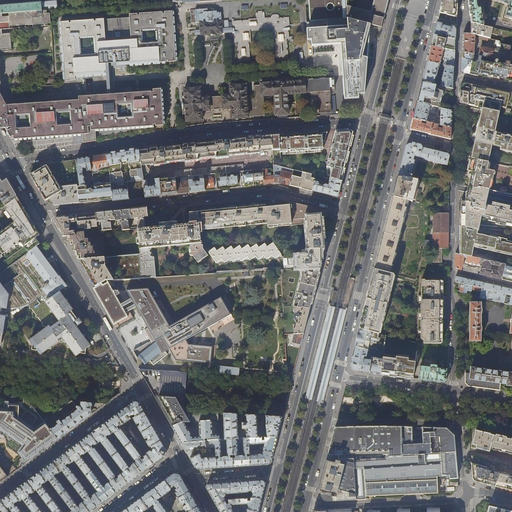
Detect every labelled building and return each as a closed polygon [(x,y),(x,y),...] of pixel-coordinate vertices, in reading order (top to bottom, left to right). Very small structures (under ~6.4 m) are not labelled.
[(0,0),(0,15),(51,11),(57,11),(56,2),(41,3),(40,0),(0,0)] [(362,61),(363,53),(368,55),(369,54),(374,55),(375,51),(364,49),(370,25),(347,19),(347,9),(347,6),(346,0),(308,0),(311,30),(307,31),(308,40),(312,40),(313,52),(338,50),(341,50),(342,63),(345,99),(358,98),(358,94),(364,94),(362,61)] [(374,0),(371,12),(347,6),(347,9),(384,18),(387,7),(388,0),(374,0)] [(457,0),(443,0),(441,12),(456,15),(457,0)] [(511,0),(468,0),(470,16),(471,23),(475,24),(484,27),(482,8),(480,7),(479,7),(478,0),(490,0),(509,5),(508,8),(507,8),(504,18),(511,19),(511,0)] [(196,37),(224,35),(222,8),(194,9),(196,37)] [(382,24),(384,18),(347,9),(347,19),(370,25),(381,28),(382,24)] [(49,27),(49,24),(50,24),(50,20),(51,20),(51,11),(0,15),(0,86),(1,84),(0,74),(0,51),(11,50),(10,35),(2,35),(2,31),(19,29),(19,31),(26,30),(26,26),(29,26),(29,28),(43,27),(43,29),(48,28),(48,27),(49,27)] [(129,17),(60,22),(65,82),(76,81),(76,78),(94,78),(113,77),(111,68),(177,63),(173,11),(130,14),(129,17)] [(250,35),(249,35),(249,33),(271,32),(271,34),(270,34),(270,35),(271,35),(272,44),(270,44),(271,61),(291,59),(290,44),(292,44),(292,40),(291,39),(289,39),(289,40),(288,40),(287,34),(288,34),(288,33),(289,33),(288,20),(283,20),(282,20),(278,20),(278,18),(276,17),(272,17),(270,19),(270,20),(264,20),(263,15),(261,13),(257,14),(255,16),(255,21),(248,21),(248,22),(237,23),(236,23),(231,23),(231,30),(231,35),(232,37),(232,38),(233,38),(233,44),(232,44),(232,43),(230,43),(230,44),(230,48),(232,48),(233,64),(253,62),(252,45),(250,45),(249,36),(251,36),(250,35)] [(440,14),(438,18),(456,23),(456,18),(455,18),(440,14)] [(456,34),(456,30),(454,27),(437,23),(436,29),(434,35),(436,35),(436,37),(437,37),(437,36),(441,37),(441,38),(444,39),(444,38),(455,40),(456,34)] [(475,24),(471,23),(471,28),(471,34),(475,35),(490,39),(492,29),(484,27),(475,24)] [(474,55),(475,35),(471,34),(463,33),(463,43),(462,52),(474,55)] [(480,48),(479,56),(482,56),(507,62),(509,52),(510,46),(501,44),(500,41),(496,40),(493,51),(493,50),(489,49),(489,47),(486,47),(485,48),(481,47),(480,48)] [(440,64),(444,49),(439,48),(431,46),(429,56),(427,62),(439,64),(440,64)] [(342,63),(341,50),(338,50),(338,55),(326,56),(326,64),(342,63)] [(454,61),(455,52),(447,50),(443,65),(445,66),(454,68),(454,61)] [(469,74),(477,76),(482,56),(479,56),(474,55),(462,52),(462,63),(461,70),(464,73),(469,74)] [(511,83),(511,63),(507,62),(482,56),(477,76),(488,78),(510,83),(511,83)] [(439,64),(427,62),(425,72),(422,82),(434,85),(435,79),(437,79),(438,77),(436,76),(439,64)] [(454,77),(454,68),(445,66),(440,86),(453,89),(454,77)] [(113,77),(94,78),(95,95),(111,94),(114,94),(113,77)] [(306,79),(260,82),(261,86),(262,98),(275,97),(276,116),(291,116),(290,95),(308,94),(307,81),(306,79)] [(333,79),(307,81),(308,94),(318,93),(319,113),(333,112),(331,91),(334,90),(333,79)] [(453,100),(453,89),(440,86),(434,85),(422,82),(420,91),(417,102),(452,111),(453,100)] [(231,95),(221,95),(223,111),(231,110),(231,120),(250,119),(248,99),(247,83),(230,84),(231,95)] [(467,105),(468,105),(470,85),(466,84),(464,83),(461,85),(460,103),(467,105)] [(483,101),(482,108),(490,109),(490,100),(491,101),(491,89),(490,89),(486,90),(482,89),(483,87),(481,87),(470,85),(468,105),(478,107),(479,101),(483,101)] [(255,98),(248,99),(250,119),(263,118),(262,98),(261,86),(254,87),(255,98)] [(95,95),(79,96),(79,100),(7,105),(0,92),(0,119),(12,138),(13,139),(83,134),(89,134),(90,129),(97,129),(166,126),(162,87),(153,88),(153,91),(114,94),(111,94),(95,95)] [(201,96),(201,87),(182,88),(185,123),(205,121),(204,112),(211,112),(211,95),(201,96)] [(499,112),(500,107),(506,108),(509,93),(491,89),(491,101),(490,100),(490,109),(498,111),(499,112)] [(221,95),(211,95),(211,112),(223,111),(221,95)] [(421,121),(427,122),(432,124),(438,125),(441,126),(451,128),(452,120),(452,111),(417,102),(415,111),(413,119),(421,121)] [(493,132),(498,111),(490,109),(482,108),(478,125),(473,150),(471,159),(472,159),(487,162),(491,145),(499,147),(498,149),(511,152),(511,135),(502,133),(502,134),(493,132)] [(421,124),(421,121),(413,119),(412,122),(410,130),(429,134),(432,124),(427,122),(426,125),(421,124)] [(437,128),(438,125),(432,124),(429,134),(437,136),(451,140),(451,135),(451,128),(441,126),(440,129),(437,128)] [(84,139),(84,143),(97,141),(97,129),(90,129),(89,134),(83,134),(84,139)] [(349,129),(345,130),(337,130),(335,130),(334,137),(335,137),(335,139),(333,140),(328,161),(328,165),(326,177),(327,179),(328,179),(342,182),(348,160),(353,140),(353,137),(352,136),(353,134),(352,132),(349,131),(349,129)] [(324,148),(324,141),(326,141),(326,132),(317,132),(317,131),(293,133),(276,134),(271,134),(271,135),(272,150),(272,152),(273,159),(282,159),(282,152),(285,152),(322,150),(322,148),(324,148)] [(260,152),(272,150),(271,135),(263,136),(261,137),(261,136),(248,137),(248,138),(245,138),(230,140),(228,140),(215,141),(215,142),(213,142),(195,144),(195,143),(191,144),(182,145),(182,146),(169,147),(162,148),(162,147),(150,149),(150,150),(145,150),(139,151),(141,165),(154,164),(154,165),(165,164),(165,163),(185,160),(185,162),(198,160),(199,160),(199,159),(216,157),(216,158),(229,157),(228,155),(249,153),(249,154),(260,153),(260,152)] [(400,171),(398,177),(410,178),(411,176),(412,177),(412,176),(411,175),(412,173),(413,173),(413,171),(412,170),(415,161),(414,161),(415,160),(413,160),(414,156),(424,159),(424,160),(447,166),(449,156),(448,154),(437,151),(422,148),(421,145),(412,143),(412,145),(410,144),(406,146),(400,171)] [(90,157),(91,171),(91,173),(109,170),(111,183),(117,183),(124,182),(128,182),(143,181),(144,180),(142,167),(141,165),(139,151),(139,150),(126,152),(114,153),(97,156),(90,157)] [(91,171),(90,157),(83,158),(76,160),(79,186),(80,186),(84,186),(86,186),(84,175),(83,175),(82,169),(86,169),(86,172),(91,171)] [(472,159),(471,159),(468,171),(471,172),(470,177),(468,187),(477,189),(477,187),(488,190),(488,188),(490,189),(494,171),(487,169),(488,163),(487,163),(487,162),(472,159)] [(47,165),(46,166),(45,165),(40,169),(31,174),(31,175),(32,177),(34,180),(38,187),(43,197),(46,201),(50,198),(54,205),(64,204),(79,203),(78,190),(78,188),(78,187),(79,186),(76,160),(50,164),(47,165)] [(227,173),(240,172),(244,171),(243,165),(173,171),(174,178),(175,178),(188,176),(192,176),(198,176),(203,175),(216,174),(222,173),(227,173)] [(290,186),(294,170),(273,165),(274,169),(274,176),(275,183),(278,183),(281,184),(290,186)] [(267,169),(263,170),(263,181),(264,184),(268,184),(275,183),(274,176),(267,176),(267,169)] [(109,170),(91,173),(91,174),(92,180),(93,185),(86,186),(84,186),(85,191),(80,191),(79,190),(78,190),(79,203),(80,205),(98,203),(113,201),(112,190),(111,183),(109,170)] [(261,173),(253,174),(253,182),(258,181),(263,181),(263,170),(261,170),(261,173)] [(312,191),(316,176),(294,170),(290,186),(300,188),(312,191)] [(244,171),(240,172),(240,177),(241,183),(247,183),(253,182),(253,174),(249,174),(249,173),(247,173),(247,174),(244,174),(244,171)] [(240,172),(227,173),(228,185),(234,184),(239,184),(238,178),(240,177),(240,172)] [(227,173),(222,173),(222,176),(224,175),(224,176),(219,177),(220,181),(218,181),(219,186),(223,186),(228,185),(227,173)] [(216,174),(203,175),(205,188),(211,187),(217,187),(216,174)] [(203,175),(198,176),(199,179),(200,179),(200,181),(192,182),(192,180),(193,180),(192,176),(188,176),(190,192),(197,192),(205,191),(205,188),(203,175)] [(188,176),(175,178),(178,193),(178,194),(183,193),(190,192),(188,176)] [(317,181),(318,176),(316,176),(312,191),(324,194),(338,198),(339,193),(342,182),(328,179),(330,180),(329,185),(326,184),(324,185),(321,184),(319,182),(317,181)] [(410,178),(398,177),(396,185),(393,197),(408,201),(425,205),(428,211),(428,213),(430,213),(433,213),(449,213),(449,203),(449,187),(449,180),(448,179),(410,178)] [(178,193),(175,178),(174,178),(159,179),(161,195),(169,194),(178,193)] [(146,180),(144,180),(143,181),(145,198),(152,197),(161,196),(161,195),(159,179),(155,179),(155,185),(154,186),(148,187),(147,186),(146,180)] [(0,198),(5,206),(17,197),(16,196),(17,195),(16,196),(10,188),(8,184),(3,188),(2,186),(0,184),(1,184),(2,183),(2,182),(1,181),(0,180),(0,198)] [(145,198),(143,181),(128,182),(128,187),(129,199),(136,199),(145,198)] [(119,189),(112,190),(113,201),(120,200),(129,199),(128,187),(127,187),(127,189),(119,190),(119,189)] [(511,208),(509,208),(510,206),(502,205),(504,200),(487,196),(488,190),(477,187),(477,189),(468,187),(466,194),(464,201),(460,200),(460,204),(460,217),(459,226),(467,228),(471,229),(473,229),(479,230),(482,215),(489,217),(488,221),(506,225),(506,223),(511,224),(511,208)] [(8,210),(20,201),(19,199),(17,197),(5,206),(8,210)] [(390,273),(408,201),(393,197),(388,218),(377,260),(375,269),(390,273)] [(23,206),(20,201),(8,210),(7,211),(15,222),(0,233),(0,256),(15,246),(14,245),(16,243),(23,244),(29,252),(37,247),(40,244),(36,238),(40,235),(38,232),(29,217),(23,206)] [(202,219),(204,238),(209,237),(207,228),(267,222),(267,226),(305,222),(307,247),(303,247),(303,249),(322,249),(325,249),(324,240),(322,217),(328,217),(328,216),(327,211),(320,209),(302,205),(290,202),(290,205),(282,206),(268,207),(266,207),(265,205),(245,207),(224,209),(204,211),(198,212),(199,219),(202,219)] [(138,208),(130,209),(130,215),(131,215),(132,219),(138,218),(138,220),(137,221),(138,228),(133,228),(133,230),(138,229),(146,229),(144,218),(148,217),(147,211),(147,207),(138,208)] [(122,210),(113,211),(113,217),(115,217),(115,221),(117,221),(118,223),(120,223),(119,221),(121,220),(122,222),(121,222),(122,229),(118,229),(118,231),(133,230),(133,228),(129,229),(128,219),(132,219),(131,215),(130,215),(130,209),(122,210)] [(96,213),(96,216),(97,227),(97,231),(99,231),(98,227),(99,226),(99,222),(101,222),(102,231),(112,230),(111,223),(110,223),(110,221),(115,221),(115,217),(113,217),(113,211),(104,212),(96,213)] [(149,228),(146,229),(138,229),(140,255),(142,278),(152,278),(156,277),(152,257),(150,256),(151,253),(148,251),(151,246),(190,242),(190,245),(190,248),(192,248),(190,255),(193,256),(197,261),(207,254),(203,249),(203,245),(201,245),(200,233),(202,232),(203,238),(204,238),(202,219),(199,219),(198,212),(192,212),(189,213),(190,224),(175,226),(175,224),(173,224),(162,225),(162,227),(158,227),(149,228)] [(429,228),(430,213),(428,213),(428,219),(423,248),(429,250),(433,250),(433,248),(429,248),(430,241),(426,240),(427,236),(428,233),(429,228)] [(448,226),(449,213),(433,213),(433,248),(442,248),(448,248),(448,237),(448,226)] [(77,218),(76,215),(64,217),(56,218),(54,221),(58,228),(63,236),(68,236),(75,236),(78,233),(77,229),(77,218)] [(77,218),(77,229),(83,229),(84,230),(90,229),(90,228),(97,227),(96,216),(86,217),(77,218)] [(511,241),(507,241),(507,239),(491,236),(490,237),(478,234),(479,230),(473,229),(472,230),(472,229),(468,229),(467,229),(467,228),(459,226),(459,233),(459,254),(467,256),(472,257),(474,247),(511,255),(511,241)] [(75,236),(68,236),(68,240),(70,240),(70,245),(74,245),(74,252),(76,251),(76,255),(78,255),(79,259),(94,258),(94,252),(93,252),(93,247),(90,247),(90,244),(88,244),(88,240),(84,240),(83,232),(78,233),(75,236)] [(220,262),(220,263),(223,261),(224,263),(226,261),(227,263),(231,260),(232,262),(234,260),(236,262),(239,260),(241,262),(243,260),(244,262),(248,259),(249,261),(251,259),(253,261),(257,258),(258,260),(260,258),(262,260),(265,258),(266,259),(269,258),(270,259),(274,257),(275,258),(277,257),(278,259),(282,256),(273,243),(267,247),(265,244),(259,248),(256,244),(250,248),(248,245),(242,249),(240,246),(233,250),(231,246),(225,250),(223,247),(217,251),(214,248),(212,250),(220,262)] [(44,353),(58,342),(58,341),(61,338),(73,354),(85,356),(86,350),(90,347),(85,341),(84,340),(84,337),(81,336),(76,328),(81,324),(78,320),(77,321),(74,317),(70,312),(72,311),(67,304),(67,301),(64,300),(60,295),(59,293),(67,287),(60,277),(60,278),(50,265),(51,265),(50,263),(47,260),(47,261),(37,247),(29,252),(11,265),(19,275),(3,287),(0,282),(0,334),(2,319),(0,318),(0,310),(4,311),(10,311),(14,310),(17,309),(21,308),(24,307),(27,305),(29,308),(29,310),(31,310),(36,316),(35,318),(37,319),(42,325),(42,327),(44,327),(45,330),(40,334),(37,333),(37,336),(33,339),(31,351),(44,353)] [(442,248),(433,248),(433,263),(441,263),(442,254),(442,248)] [(322,249),(303,249),(303,254),(297,254),(297,258),(296,258),(296,269),(302,269),(320,268),(320,266),(320,262),(322,262),(322,256),(322,249)] [(219,264),(220,263),(220,262),(212,250),(208,252),(215,262),(217,261),(219,264)] [(466,258),(467,256),(459,254),(455,253),(455,257),(455,268),(456,269),(458,269),(461,270),(464,257),(466,258)] [(104,257),(94,258),(79,259),(86,272),(95,287),(105,281),(106,280),(131,279),(136,279),(142,278),(140,255),(104,257)] [(484,275),(496,278),(502,279),(505,264),(472,257),(467,256),(466,258),(465,263),(479,266),(480,260),(482,261),(480,274),(484,275)] [(474,273),(477,274),(478,269),(478,267),(476,267),(475,268),(468,266),(467,265),(465,264),(464,265),(463,271),(465,271),(474,273)] [(511,265),(505,264),(502,279),(508,281),(511,281),(511,265)] [(320,268),(302,269),(293,307),(295,307),(310,308),(311,304),(316,285),(320,268)] [(394,274),(390,273),(375,269),(371,284),(364,311),(360,329),(379,334),(394,274)] [(455,282),(461,283),(482,288),(481,288),(482,288),(483,283),(474,281),(456,277),(455,278),(455,280),(455,282)] [(342,307),(347,308),(348,305),(354,283),(355,279),(351,278),(350,278),(342,307)] [(422,343),(439,343),(441,343),(441,331),(441,305),(441,286),(441,281),(422,281),(422,343)] [(481,292),(481,288),(482,288),(461,283),(461,284),(460,284),(459,286),(459,288),(460,288),(459,292),(470,294),(471,290),(481,292)] [(483,283),(482,288),(481,288),(481,292),(479,298),(511,305),(511,289),(510,289),(504,288),(498,286),(491,285),(483,283)] [(105,291),(98,296),(116,328),(134,318),(130,311),(136,307),(148,328),(144,330),(147,335),(151,343),(148,344),(148,343),(133,351),(138,358),(137,357),(138,357),(145,365),(150,361),(154,366),(168,355),(167,355),(165,352),(169,350),(176,361),(211,364),(213,347),(189,344),(187,339),(231,314),(221,297),(174,324),(170,326),(156,302),(148,289),(126,290),(135,304),(128,308),(118,291),(105,291)] [(160,299),(156,302),(170,326),(174,324),(160,299)] [(476,342),(476,343),(483,343),(483,335),(481,334),(481,331),(482,331),(482,327),(481,327),(481,313),(482,313),(482,309),(481,309),(481,303),(470,303),(470,309),(469,328),(469,341),(476,342)] [(306,323),(310,308),(295,307),(295,314),(296,315),(296,316),(295,317),(294,317),(294,318),(294,319),(296,323),(297,325),(299,329),(294,329),(293,334),(304,333),(306,323)] [(386,336),(379,334),(360,329),(357,338),(355,347),(368,350),(369,347),(376,349),(376,352),(372,351),(372,356),(371,360),(369,373),(374,374),(380,374),(383,355),(386,336)] [(304,333),(293,334),(287,334),(287,336),(290,336),(293,337),(291,343),(301,346),(304,333)] [(372,351),(368,350),(355,347),(353,355),(351,366),(354,371),(360,372),(369,373),(371,360),(363,359),(364,358),(366,358),(367,354),(372,356),(372,351)] [(403,377),(413,379),(416,359),(383,355),(380,374),(388,375),(403,377)] [(447,374),(447,369),(438,368),(438,366),(437,365),(432,364),(431,364),(430,365),(430,367),(420,365),(418,379),(431,381),(444,383),(447,380),(447,374)] [(218,373),(248,376),(248,375),(239,374),(239,368),(218,366),(217,366),(218,373)] [(478,387),(499,390),(500,383),(506,384),(506,385),(511,385),(511,372),(508,372),(508,371),(504,371),(491,370),(491,369),(488,369),(472,367),(471,373),(465,373),(465,383),(468,386),(478,387)] [(146,380),(185,383),(186,373),(139,370),(143,375),(146,380)] [(188,422),(199,421),(211,420),(218,420),(218,413),(183,410),(185,383),(146,380),(164,412),(172,427),(174,426),(183,422),(188,422)] [(34,455),(35,454),(36,454),(37,455),(58,440),(46,424),(26,398),(24,398),(23,403),(16,402),(16,397),(7,397),(6,410),(0,409),(0,432),(5,436),(7,441),(7,446),(23,457),(24,457),(25,458),(28,456),(31,460),(33,458),(33,457),(34,456),(34,455)] [(46,424),(58,440),(72,429),(85,419),(96,411),(107,403),(79,401),(79,404),(81,404),(81,408),(78,410),(72,400),(71,400),(53,415),(56,420),(58,418),(61,422),(51,429),(50,426),(48,422),(46,424)] [(125,408),(116,414),(124,424),(131,419),(130,417),(132,416),(134,415),(134,416),(133,417),(134,418),(145,412),(142,407),(140,403),(133,402),(125,408)] [(148,418),(145,412),(134,418),(133,419),(136,423),(134,424),(135,425),(136,424),(136,425),(139,423),(139,424),(140,424),(140,425),(138,427),(141,433),(153,426),(148,418)] [(226,439),(232,439),(238,439),(237,414),(223,413),(225,439),(226,439)] [(110,419),(104,424),(112,434),(114,433),(125,447),(132,442),(122,429),(121,429),(120,430),(118,427),(119,427),(120,427),(124,424),(116,414),(110,419)] [(247,438),(249,438),(259,438),(258,415),(246,415),(246,422),(242,422),(242,429),(246,429),(247,438)] [(266,416),(267,437),(277,437),(279,430),(282,417),(266,416)] [(211,420),(199,421),(199,437),(192,437),(183,422),(174,426),(172,427),(176,435),(181,443),(204,441),(204,438),(207,438),(207,441),(215,440),(219,440),(219,435),(212,435),(211,420)] [(97,429),(91,434),(98,444),(101,442),(112,457),(120,451),(119,450),(118,451),(109,439),(108,439),(107,437),(109,436),(110,436),(112,434),(104,424),(97,429)] [(157,434),(153,426),(141,433),(145,439),(147,437),(148,439),(149,439),(144,442),(145,443),(147,442),(149,447),(150,447),(161,441),(157,434)] [(389,450),(389,456),(455,452),(454,443),(454,435),(446,428),(422,428),(423,439),(417,439),(412,439),(412,427),(401,427),(392,427),(371,427),(349,427),(335,427),(334,433),(331,445),(329,453),(330,455),(339,454),(342,454),(342,451),(389,450)] [(511,438),(511,439),(511,440),(506,439),(506,437),(496,435),(496,436),(476,431),(474,439),(472,445),(476,446),(476,449),(489,452),(490,449),(511,454),(511,438)] [(85,438),(79,443),(86,453),(88,452),(99,466),(106,462),(103,458),(104,457),(103,456),(102,456),(96,448),(95,448),(94,449),(92,447),(93,446),(94,447),(98,444),(91,434),(85,438)] [(277,437),(267,437),(265,437),(265,440),(262,440),(262,438),(259,438),(249,438),(249,445),(265,444),(264,448),(260,447),(260,449),(263,450),(263,451),(273,453),(275,445),(277,437)] [(235,458),(233,458),(234,467),(244,466),(250,466),(250,457),(247,457),(247,454),(250,454),(250,451),(249,448),(249,445),(249,438),(247,438),(238,439),(232,439),(233,455),(235,455),(235,458)] [(232,439),(226,439),(227,456),(223,456),(223,453),(221,453),(220,439),(219,440),(215,440),(215,447),(215,449),(216,452),(216,456),(218,456),(218,459),(216,459),(217,468),(223,468),(234,467),(233,458),(230,458),(230,455),(233,455),(232,439)] [(185,449),(192,449),(215,447),(215,440),(207,441),(204,441),(181,443),(185,449)] [(163,445),(161,441),(150,447),(152,449),(153,448),(153,449),(151,451),(150,451),(146,453),(146,455),(154,465),(165,456),(166,450),(163,445)] [(142,456),(132,442),(125,447),(136,462),(134,463),(142,473),(147,469),(154,465),(146,455),(143,457),(144,459),(142,460),(141,458),(142,457),(142,456)] [(72,448),(65,453),(72,463),(75,461),(86,476),(94,470),(93,469),(92,470),(83,458),(82,457),(82,458),(81,456),(83,455),(84,455),(86,453),(79,443),(72,448)] [(195,456),(192,449),(185,449),(189,457),(190,459),(195,456)] [(120,451),(112,457),(123,472),(121,474),(128,484),(133,480),(142,473),(134,463),(131,465),(131,466),(129,467),(128,465),(128,464),(120,453),(121,452),(120,451)] [(251,451),(250,451),(250,454),(250,457),(250,466),(260,465),(268,465),(271,462),(272,458),(273,453),(263,451),(262,454),(251,455),(251,451)] [(455,452),(389,456),(366,458),(366,460),(354,461),(354,459),(339,460),(336,460),(335,463),(327,461),(326,464),(323,476),(320,486),(344,492),(341,501),(359,500),(366,500),(366,496),(377,496),(395,495),(409,494),(422,494),(428,494),(434,493),(433,477),(449,475),(450,479),(457,478),(457,469),(455,452)] [(59,457),(53,462),(61,472),(62,471),(73,486),(84,478),(83,477),(79,480),(70,467),(69,467),(68,468),(66,466),(69,465),(70,465),(72,463),(65,453),(59,457)] [(199,453),(195,456),(190,459),(195,468),(198,469),(207,469),(217,468),(216,459),(216,457),(202,458),(199,453)] [(482,483),(486,469),(488,460),(471,455),(472,467),(472,475),(474,477),(479,482),(481,483),(482,483)] [(58,474),(61,472),(53,462),(46,467),(39,472),(46,482),(49,480),(60,495),(69,489),(68,488),(66,489),(58,477),(57,477),(56,477),(55,476),(57,474),(58,474)] [(109,465),(106,462),(99,466),(110,481),(109,483),(116,493),(121,489),(128,484),(121,474),(117,477),(118,478),(116,479),(115,477),(116,476),(116,475),(110,466),(111,466),(110,465),(109,465)] [(499,472),(486,469),(482,483),(487,484),(495,486),(498,472),(499,472)] [(94,470),(86,476),(98,491),(95,493),(103,503),(107,499),(116,493),(109,483),(106,485),(106,486),(104,487),(103,485),(103,484),(94,472),(95,471),(94,470)] [(33,477),(27,481),(35,492),(37,490),(48,505),(54,500),(43,485),(46,482),(39,472),(33,477)] [(511,475),(498,472),(495,486),(505,488),(511,490),(511,475)] [(164,480),(170,488),(174,485),(176,489),(175,490),(176,492),(175,493),(177,497),(176,498),(177,499),(190,492),(185,483),(180,474),(174,473),(164,480)] [(458,483),(457,478),(450,479),(449,475),(433,477),(434,493),(443,493),(455,492),(458,488),(458,483)] [(85,479),(84,478),(73,486),(84,500),(83,502),(91,511),(96,508),(103,503),(95,493),(93,495),(93,496),(91,498),(89,496),(90,495),(90,494),(81,482),(85,479)] [(163,481),(154,488),(161,497),(162,499),(163,498),(162,497),(171,490),(171,489),(170,488),(164,480),(163,481)] [(248,481),(249,492),(250,492),(250,491),(252,491),(252,492),(253,493),(252,493),(251,494),(253,495),(252,496),(251,496),(250,498),(252,498),(255,498),(262,500),(264,492),(266,483),(263,480),(260,480),(248,481)] [(35,492),(27,481),(20,486),(13,492),(21,502),(23,500),(25,502),(32,511),(38,511),(41,510),(31,496),(31,497),(29,495),(31,494),(32,495),(35,492)] [(238,482),(229,482),(230,494),(249,492),(248,481),(238,482)] [(225,494),(230,494),(229,482),(218,483),(208,484),(206,487),(211,496),(217,506),(227,500),(230,500),(230,497),(227,497),(227,498),(225,499),(224,497),(225,497),(225,496),(225,495),(225,494)] [(344,492),(320,486),(320,489),(319,493),(322,492),(321,495),(322,497),(322,498),(323,500),(325,501),(326,501),(327,501),(333,501),(341,501),(344,492)] [(167,511),(158,499),(161,497),(154,488),(148,493),(140,498),(149,510),(150,509),(149,508),(153,504),(154,506),(154,507),(154,508),(156,511),(167,511)] [(69,489),(60,495),(72,511),(69,511),(90,511),(91,511),(83,502),(80,504),(78,506),(77,504),(78,503),(68,491),(70,491),(69,489)] [(7,496),(1,501),(8,510),(10,508),(12,511),(23,511),(18,505),(16,506),(15,504),(19,502),(19,503),(21,502),(13,492),(7,496)] [(194,499),(190,492),(177,499),(181,505),(184,503),(186,505),(182,507),(184,510),(185,510),(186,511),(185,511),(188,511),(198,507),(194,499)] [(58,497),(54,500),(48,505),(53,511),(63,511),(56,501),(59,499),(58,497)] [(131,505),(126,509),(128,511),(143,511),(147,509),(148,511),(149,510),(140,498),(131,505)] [(252,498),(239,499),(240,505),(248,504),(248,505),(249,506),(247,506),(246,509),(248,510),(257,511),(258,511),(260,506),(262,500),(255,498),(252,498)] [(240,505),(239,499),(236,499),(230,500),(227,500),(217,506),(220,511),(233,511),(231,508),(231,507),(231,506),(240,505)] [(9,511),(8,510),(1,501),(0,501),(0,511),(9,511)]
